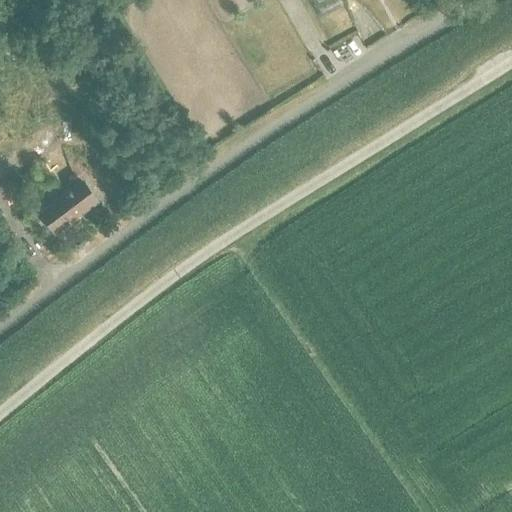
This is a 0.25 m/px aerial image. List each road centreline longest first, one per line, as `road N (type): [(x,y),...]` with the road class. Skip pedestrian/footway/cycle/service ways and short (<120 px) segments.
road 1 (unclassified): [(0,418),(180,272),(511,63)]
road 2 (unclassified): [(0,330),(228,156),(469,0)]
